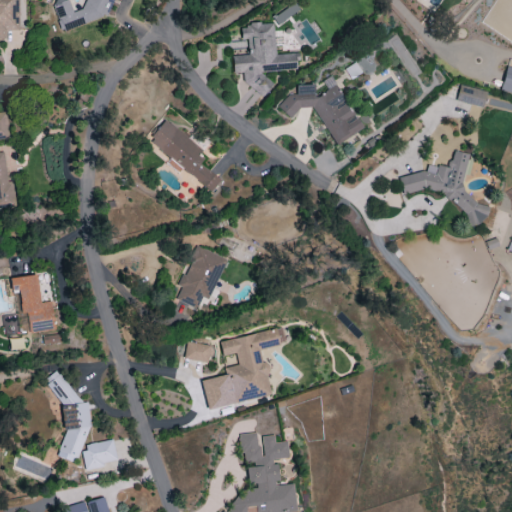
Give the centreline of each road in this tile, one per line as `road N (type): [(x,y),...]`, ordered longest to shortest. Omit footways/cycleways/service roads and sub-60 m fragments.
road 1 (residential): [(169,511),(102,306),(88,222),(102,106),(169,0)]
road 2 (residential): [(336,192),(216,105),(159,26)]
